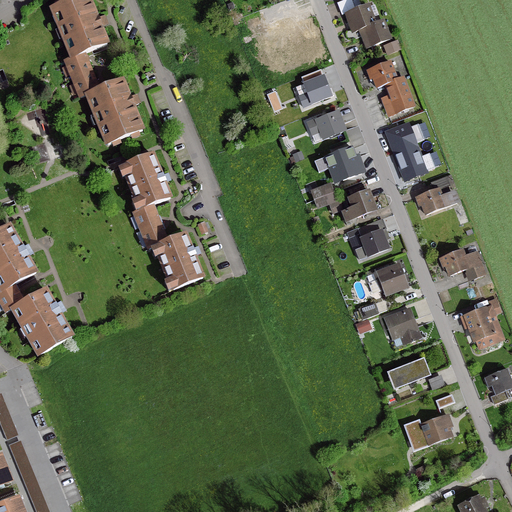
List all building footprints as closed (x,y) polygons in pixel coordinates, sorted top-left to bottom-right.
[(95,19),(87,0),(73,0),(56,7),(56,8),(62,23),(57,25),(65,44),(70,42),(76,57),(76,58),(83,55),(106,46),(99,29),(102,28),(98,20),(98,18),(95,19)] [(349,23),(351,23),(355,32),(359,31),(363,41),(365,40),(366,39),(370,48),(389,40),(382,22),(374,25),(367,6),(347,14),(348,14),(345,15),(348,24),(349,23)] [(278,29),(270,32),(274,42),(281,39),(285,51),(304,44),(297,27),(279,34),(278,29)] [(399,50),(396,43),(384,48),(387,55),(399,50)] [(90,73),(83,55),(76,58),(76,57),(64,62),(72,80),(90,73)] [(370,80),(373,79),(377,89),(385,86),(396,82),(395,81),(389,63),(370,71),(367,72),(370,80)] [(91,93),(98,91),(90,73),(72,80),(79,99),(91,94),(91,93)] [(305,85),(303,86),(307,94),(299,98),(303,108),(330,97),(323,78),(317,80),(315,73),(302,78),(305,85)] [(382,100),(388,117),(413,107),(402,79),(395,81),(396,82),(385,86),(389,97),(382,100)] [(121,81),(98,91),(91,93),(91,94),(98,110),(93,112),(100,130),(105,128),(111,144),(112,144),(141,132),(132,108),(134,107),(130,97),(128,98),(121,81)] [(282,108),(275,92),(268,95),(275,110),(282,108)] [(317,121),(307,125),(311,136),(320,132),(323,140),(344,132),(341,125),(336,113),(321,119),(320,116),(316,118),(317,121)] [(394,156),(419,147),(409,122),(385,132),(394,156)] [(429,173),(419,147),(394,156),(404,182),(429,173)] [(354,158),(351,149),(325,159),(332,176),(339,173),(342,181),(360,174),(358,168),(361,166),(357,157),(354,158)] [(160,177),(151,155),(122,167),(140,211),(152,207),(169,200),(163,184),(165,183),(162,176),(160,177)] [(415,199),(418,207),(422,206),(425,216),(456,204),(452,193),(448,194),(440,197),(437,190),(449,186),(446,178),(430,184),(430,185),(433,192),(418,197),(419,198),(415,199)] [(306,184),(299,187),(305,201),(313,198),(314,201),(332,194),(330,186),(311,193),(307,184),(306,184)] [(352,210),(344,213),(348,222),(375,211),(367,192),(366,193),(363,186),(349,191),(352,198),(348,200),(352,210)] [(335,200),(332,194),(314,201),(317,208),(329,203),(331,209),(339,206),(337,200),(335,200)] [(159,224),(152,207),(140,211),(133,213),(140,232),(159,224)] [(154,247),(166,242),(159,224),(140,232),(148,250),(155,248),(154,247)] [(207,233),(203,224),(198,226),(201,235),(207,233)] [(20,249),(8,226),(0,230),(0,278),(6,289),(7,290),(13,286),(35,274),(26,259),(28,257),(22,248),(20,249)] [(379,233),(361,240),(368,257),(386,250),(382,237),(389,234),(385,226),(378,229),(379,233)] [(155,248),(172,291),(202,279),(193,258),(195,257),(192,249),(190,250),(184,235),(166,242),(154,247),(155,248)] [(442,268),(445,267),(449,277),(465,271),(470,281),(483,276),(475,254),(464,258),(461,251),(442,258),(442,259),(439,260),(442,268)] [(380,290),(383,289),(386,296),(402,290),(400,286),(404,284),(397,267),(378,274),(380,281),(377,282),(375,281),(369,283),(368,285),(372,294),(373,294),(379,293),(380,290)] [(22,303),(13,286),(7,290),(6,289),(0,292),(0,304),(5,314),(17,307),(16,306),(22,303)] [(44,290),(22,303),(16,306),(17,307),(25,321),(20,324),(30,341),(35,339),(43,354),(71,338),(58,316),(61,314),(55,305),(53,306),(44,290)] [(372,304),(357,310),(362,321),(377,315),(372,304)] [(483,309),(465,316),(475,342),(478,350),(496,343),(493,335),(483,309)] [(409,311),(385,320),(392,340),(416,330),(409,311)] [(360,322),(354,324),(358,335),(365,332),(360,322)] [(418,380),(429,376),(423,360),(391,373),(397,389),(408,384),(407,381),(417,377),(418,380)] [(486,384),(489,382),(495,396),(490,397),(494,405),(511,398),(511,384),(506,370),(484,379),(486,384)] [(443,386),(439,377),(428,381),(432,390),(443,386)] [(0,393),(0,422),(7,440),(18,435),(1,393),(0,393)] [(451,396),(438,401),(440,408),(453,403),(451,396)] [(406,426),(414,451),(451,438),(446,425),(449,424),(446,416),(420,426),(418,421),(406,426)] [(36,511),(49,511),(20,441),(9,445),(36,511)] [(1,455),(0,455),(0,486),(11,482),(9,475),(4,463),(1,455)] [(18,497),(0,504),(0,511),(24,511),(21,505),(18,497)] [(477,498),(459,507),(461,511),(484,511),(483,510),(487,508),(483,499),(479,501),(477,498)]
